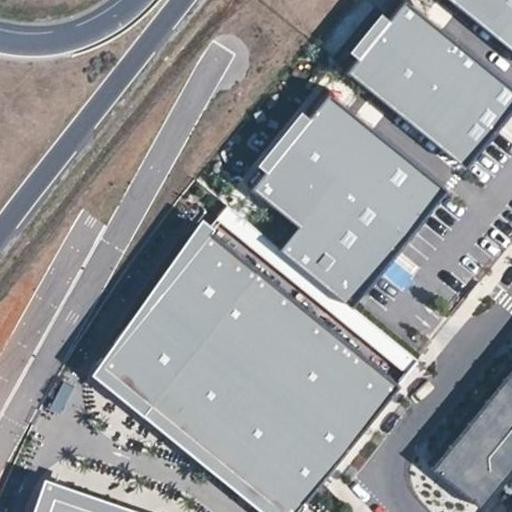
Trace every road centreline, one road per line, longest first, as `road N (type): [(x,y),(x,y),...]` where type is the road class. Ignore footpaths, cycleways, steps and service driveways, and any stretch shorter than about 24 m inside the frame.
road 1 (secondary): [(0,231),(183,0)]
road 2 (residential): [(408,511),(388,472),(392,448),(511,303)]
road 3 (secondary): [(138,0),(95,31),(0,40)]
